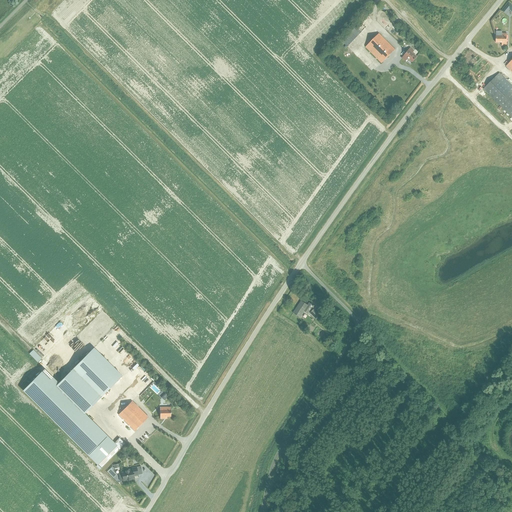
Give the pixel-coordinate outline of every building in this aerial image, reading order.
[(393,20),(386,25),(388,28),(395,24),(393,20)] [(356,26),(342,41),(348,46),(362,31),(356,26)] [(366,47),(382,63),(395,49),(387,41),(379,33),(366,47)] [(501,46),(506,46),(507,33),(502,33),(502,36),(496,35),(495,42),(502,43),(501,46)] [(408,58),(413,62),(417,57),(412,53),(414,51),(410,48),(403,58),(406,61),(408,58)] [(483,89),(511,117),(511,116),(511,85),(499,73),(483,89)] [(309,303),(308,305),(301,300),(292,313),(299,318),(304,311),(307,313),(313,305),(309,303)] [(311,314),(316,319),(319,316),(314,311),(311,314)] [(39,361),(43,357),(34,348),(30,353),(39,361)] [(124,348),(119,353),(124,357),(128,353),(124,348)] [(119,380),(90,351),(55,386),(52,383),(55,380),(44,369),(23,390),(102,468),(125,444),(119,438),(114,444),(84,414),(119,380)] [(118,415),(135,431),(148,417),(132,401),(118,415)] [(160,408),(160,419),(165,419),(165,417),(171,417),(170,407),(160,408)] [(100,413),(95,419),(110,434),(115,429),(100,413)] [(128,470),(126,471),(126,472),(122,473),(123,481),(127,480),(130,480),(130,479),(134,478),(134,476),(138,475),(136,467),(132,468),(132,470),(129,471),(128,470)]
